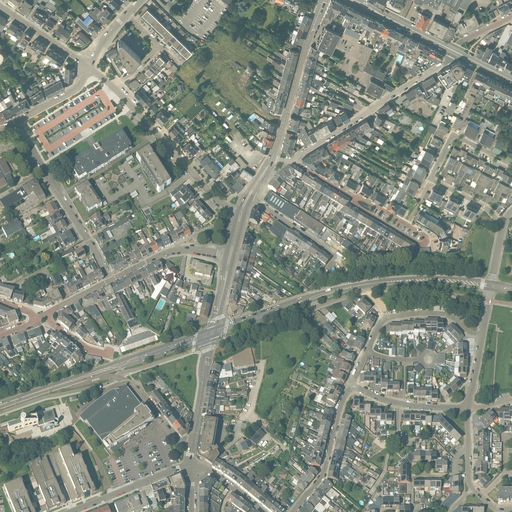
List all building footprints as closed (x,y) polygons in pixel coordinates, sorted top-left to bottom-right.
[(32,4),(25,0),(19,9),(26,13),(32,4)] [(52,0),(48,0),(45,6),(36,20),(41,23),(47,16),(44,14),(48,8),(53,12),(56,6),(55,5),(56,3),(52,0)] [(105,0),(108,3),(116,10),(120,6),(120,7),(120,6),(113,0),(105,0)] [(173,0),(172,2),(170,3),(168,1),(165,4),(170,9),(173,7),(174,6),(175,4),(179,8),(181,5),(176,0),(173,0)] [(289,2),(293,4),(289,11),(297,15),(301,7),(294,3),(295,1),(297,2),(297,0),(285,0),(289,2)] [(328,28),(330,23),(334,15),(335,12),(336,10),(340,3),(334,0),(330,0),(320,24),(325,26),(328,28)] [(440,4),(441,1),(441,0),(414,0),(414,1),(420,5),(422,1),(437,9),(438,6),(440,4)] [(448,23),(447,24),(441,36),(448,40),(456,36),(456,35),(459,33),(459,34),(479,25),(474,13),(460,19),(461,20),(458,22),(456,25),(455,25),(462,12),(463,13),(469,0),(441,0),(441,1),(446,3),(451,6),(450,10),(449,9),(444,19),(449,22),(449,23),(448,23)] [(498,6),(502,14),(507,12),(503,3),(501,0),(495,0),(497,2),(498,1),(500,5),(498,6)] [(503,0),(505,2),(503,3),(507,12),(511,9),(507,0),(503,0)] [(419,16),(415,23),(423,27),(427,21),(430,22),(433,17),(435,13),(437,9),(422,1),(420,5),(419,7),(422,9),(420,13),(419,13),(418,15),(419,16)] [(343,15),(348,7),(340,3),(336,10),(335,12),(334,15),(336,16),(338,12),(343,15)] [(31,16),(36,20),(45,6),(42,4),(38,10),(36,9),(31,16)] [(140,16),(144,20),(151,12),(147,8),(148,8),(145,5),(141,10),(143,12),(140,16)] [(101,12),(108,18),(112,14),(109,11),(110,9),(107,7),(106,8),(106,7),(104,9),(101,12)] [(346,26),(354,10),(348,7),(343,15),(344,15),(343,16),(346,17),(342,25),(346,26)] [(108,19),(108,18),(101,12),(99,10),(95,14),(91,10),(88,13),(98,22),(101,20),(104,23),(106,21),(108,19)] [(353,23),(352,23),(353,21),(357,23),(362,14),(354,10),(346,26),(349,27),(351,28),(353,23)] [(144,20),(147,23),(155,16),(151,12),(144,20)] [(55,16),(52,14),(44,25),(50,29),(59,16),(56,14),(55,16)] [(358,33),(360,30),(362,31),(363,29),(364,25),(368,17),(362,14),(357,23),(358,23),(355,29),(354,29),(355,29),(354,31),(356,32),(358,33)] [(301,21),(309,24),(311,18),(303,15),(301,21)] [(147,23),(151,27),(158,19),(155,16),(147,23)] [(92,30),(91,31),(93,33),(94,32),(94,33),(99,28),(95,24),(97,23),(94,20),(91,18),(86,24),(78,17),(75,21),(78,23),(79,25),(82,28),(88,33),(91,30),(92,30)] [(364,36),(367,37),(368,35),(371,29),(375,21),(368,17),(364,25),(363,29),(366,30),(364,36)] [(435,33),(441,36),(447,24),(433,17),(430,22),(427,29),(433,32),(434,30),(436,31),(435,33)] [(151,27),(155,30),(162,23),(158,19),(151,27)] [(299,27),(307,30),(309,24),(301,21),(298,20),(296,19),(295,22),(294,22),(293,25),(299,27)] [(364,46),(372,48),(374,43),(378,33),(382,24),(375,21),(371,29),(368,35),(367,37),(367,38),(372,29),(376,31),(371,42),(372,42),(370,45),(365,43),(364,46)] [(9,32),(13,34),(17,27),(11,23),(6,31),(9,33),(9,32)] [(55,32),(60,36),(65,29),(63,27),(64,25),(61,23),(55,32)] [(155,30),(158,34),(166,26),(162,23),(155,30)] [(336,31),(338,27),(336,26),(336,25),(333,24),(330,23),(328,28),(336,32),(336,31)] [(378,48),(379,49),(381,43),(383,39),(384,37),(389,27),(382,24),(378,33),(374,43),(372,48),(373,49),(376,40),(379,41),(378,44),(376,47),(378,48)] [(158,34),(162,37),(169,30),(166,26),(158,34)] [(336,32),(328,28),(325,26),(323,29),(324,30),(322,33),(321,32),(320,35),(335,43),(340,33),(336,32)] [(497,36),(502,34),(506,26),(494,31),(493,34),(497,36)] [(15,37),(17,39),(23,31),(17,27),(13,34),(16,36),(15,37)] [(296,34),(304,37),(307,30),(299,27),(296,34)] [(386,43),(389,45),(395,31),(389,27),(384,37),(383,39),(381,43),(379,49),(382,50),(384,45),(385,43),(385,44),(386,43)] [(65,29),(60,36),(66,40),(71,32),(65,29)] [(162,37),(166,41),(173,33),(169,30),(162,37)] [(80,31),(72,39),(75,41),(79,37),(85,42),(88,39),(80,31)] [(387,52),(393,55),(403,35),(395,31),(389,45),(390,45),(387,52)] [(488,34),(483,39),(481,41),(484,45),(487,43),(489,44),(493,34),(494,31),(488,34)] [(23,50),(27,43),(28,41),(31,37),(25,32),(18,42),(16,45),(23,50)] [(166,41),(169,44),(177,37),(173,33),(166,41)] [(292,49),(298,51),(300,47),(296,45),(297,42),(301,43),(304,37),(296,34),(294,41),(293,44),(288,41),(289,39),(287,38),(283,45),(290,48),(292,49)] [(331,52),(335,43),(320,35),(318,38),(319,39),(318,42),(317,42),(315,45),(320,47),(329,52),(331,52)] [(169,44),(173,48),(180,40),(177,37),(169,44)] [(409,47),(411,48),(412,45),(415,46),(417,42),(409,38),(405,46),(408,47),(409,47)] [(29,48),(34,51),(35,50),(41,42),(36,39),(33,43),(33,42),(31,45),(27,43),(23,50),(21,52),(22,53),(26,52),(29,48)] [(173,48),(177,51),(184,44),(180,40),(173,48)] [(141,59),(123,41),(122,41),(121,41),(120,41),(119,41),(118,41),(118,42),(117,43),(117,44),(117,45),(118,45),(119,47),(116,48),(115,47),(106,53),(110,57),(111,56),(121,73),(124,69),(125,69),(124,68),(127,66),(128,67),(130,66),(131,68),(136,62),(137,63),(142,60),(141,59)] [(42,53),(44,50),(46,46),(41,42),(35,50),(34,51),(35,51),(35,52),(37,53),(36,55),(39,57),(41,54),(42,54),(42,53)] [(408,74),(410,69),(413,63),(416,57),(417,56),(416,56),(420,50),(422,51),(424,47),(423,47),(424,45),(417,42),(415,46),(412,45),(411,48),(409,53),(407,51),(401,64),(408,68),(405,72),(408,74)] [(495,64),(503,68),(509,56),(505,54),(510,44),(506,42),(502,49),(495,64)] [(177,51),(180,55),(188,47),(184,44),(177,51)] [(329,52),(320,47),(319,48),(311,45),(309,51),(317,54),(318,54),(319,51),(326,54),(328,55),(329,52)] [(409,79),(416,75),(422,64),(422,63),(425,58),(428,52),(426,51),(428,47),(424,45),(423,47),(424,47),(422,51),(420,50),(416,56),(417,56),(416,57),(413,63),(410,69),(408,74),(407,75),(408,76),(409,79)] [(485,51),(482,57),(487,59),(487,58),(488,59),(490,54),(493,49),(487,46),(485,51)] [(188,47),(180,55),(184,59),(188,55),(190,57),(195,53),(192,50),(191,51),(188,47)] [(416,75),(427,68),(425,65),(427,63),(428,62),(427,61),(431,54),(433,55),(436,51),(428,47),(426,51),(428,52),(425,58),(422,63),(422,64),(416,75)] [(44,61),(47,63),(48,60),(54,51),(49,48),(44,54),(43,55),(44,55),(42,58),(44,60),(44,61)] [(290,48),(289,51),(285,49),(282,54),(287,58),(296,60),(297,54),(298,51),(292,49),(290,48)] [(361,53),(369,56),(371,51),(363,48),(361,53)] [(477,54),(482,57),(485,51),(480,48),(479,49),(478,49),(477,53),(478,53),(477,54)] [(489,60),(495,64),(502,49),(500,48),(497,54),(493,52),(489,60)] [(285,62),(286,63),(294,65),(296,60),(287,58),(282,54),(275,50),(274,52),(286,60),(285,62)] [(51,62),(53,64),(59,55),(54,51),(48,60),(47,63),(46,64),(49,65),(51,62)] [(307,57),(316,60),(316,59),(321,61),(323,58),(320,56),(318,54),(317,54),(309,51),(307,57)] [(425,65),(427,68),(437,62),(442,58),(442,54),(436,51),(433,55),(431,54),(427,61),(428,62),(427,63),(425,65)] [(359,58),(367,61),(368,58),(369,57),(369,56),(361,53),(359,58)] [(61,65),(60,65),(65,58),(59,55),(53,64),(59,67),(60,66),(61,65)] [(156,59),(163,66),(169,60),(164,56),(162,58),(159,56),(156,59)] [(276,65),(279,67),(281,68),(283,70),(292,72),(294,65),(286,63),(285,62),(284,67),(279,64),(273,59),(273,60),(268,57),(266,59),(276,65)] [(323,68),(315,64),(316,60),(307,57),(305,63),(314,66),(317,68),(316,69),(321,71),(323,68)] [(357,64),(359,65),(362,66),(365,67),(367,61),(359,58),(357,64)] [(363,70),(369,74),(373,65),(369,63),(371,59),(368,58),(367,61),(365,67),(363,70)] [(159,70),(163,66),(156,59),(152,63),(159,70)] [(463,75),(461,74),(465,66),(465,67),(465,66),(457,62),(449,66),(443,70),(443,69),(443,70),(440,72),(437,74),(446,87),(452,84),(452,83),(457,80),(458,80),(460,79),(461,79),(463,75)] [(156,74),(159,70),(152,63),(148,67),(156,74)] [(314,70),(323,75),(324,73),(321,71),(316,69),(317,68),(314,66),(305,63),(303,69),(312,72),(313,72),(314,69),(314,70)] [(248,65),(240,79),(247,83),(255,69),(248,65)] [(281,68),(279,67),(276,65),(275,68),(281,72),(282,72),(281,76),(282,76),(290,79),(292,72),(283,70),(281,68)] [(373,75),(375,76),(379,68),(373,65),(369,74),(373,76),(373,75)] [(468,79),(472,70),(467,67),(466,67),(465,67),(465,66),(461,74),(463,75),(461,79),(467,82),(468,79)] [(152,77),(156,74),(148,67),(145,70),(146,72),(144,74),(147,77),(148,78),(151,76),(152,77)] [(378,78),(382,80),(386,71),(379,68),(375,76),(378,78)] [(312,73),(313,72),(312,72),(303,69),(302,76),(310,79),(310,80),(314,83),(317,84),(320,86),(321,86),(322,86),(323,83),(315,79),(316,74),(312,73)] [(482,84),(486,77),(476,71),(472,78),(474,80),(469,90),(476,93),(481,83),(482,84)] [(147,77),(144,74),(142,72),(135,79),(128,83),(133,91),(147,77)] [(280,82),(289,85),(290,79),(282,76),(281,76),(275,73),(274,76),(280,79),(280,82)] [(56,79),(53,80),(59,91),(65,88),(58,75),(55,77),(56,79)] [(319,90),(321,86),(320,86),(317,84),(314,83),(310,80),(310,79),(302,76),(300,82),(309,85),(317,90),(318,89),(319,90)] [(431,86),(433,89),(438,86),(439,86),(441,84),(438,79),(435,81),(433,76),(427,80),(431,86)] [(485,86),(488,87),(491,79),(486,77),(482,84),(478,93),(482,95),(484,91),(483,91),(484,87),(484,86),(485,86)] [(49,86),(53,94),(59,91),(53,80),(52,78),(49,80),(50,83),(48,84),(48,83),(49,86)] [(278,88),(287,91),(289,85),(280,82),(274,78),(272,81),(274,83),(277,85),(279,85),(278,88)] [(383,86),(376,82),(371,80),(370,79),(365,89),(380,97),(382,94),(381,93),(382,90),(383,91),(385,88),(385,87),(383,86)] [(484,96),(488,98),(497,82),(495,81),(491,79),(488,87),(490,88),(486,95),(485,94),(484,96)] [(425,93),(426,92),(427,91),(426,90),(431,86),(427,80),(419,85),(423,91),(424,93),(425,93)] [(316,92),(317,90),(309,85),(300,82),(298,88),(307,91),(308,88),(316,92)] [(385,87),(385,88),(390,91),(395,87),(385,82),(383,86),(385,87)] [(496,91),(498,92),(502,85),(498,83),(497,82),(488,98),(491,100),(496,91)] [(48,97),(53,94),(49,86),(48,83),(42,86),(46,92),(48,97)] [(141,88),(134,94),(138,99),(145,93),(149,89),(150,88),(147,85),(142,90),(141,88)] [(414,88),(418,95),(423,91),(419,85),(414,88)] [(495,102),(499,104),(508,87),(506,86),(506,87),(502,85),(498,92),(500,94),(497,100),(496,100),(495,102)] [(275,95),(276,95),(285,98),(287,91),(278,88),(277,92),(270,88),(269,87),(267,89),(275,95)] [(506,97),(509,98),(511,91),(511,89),(509,88),(508,87),(499,104),(503,106),(504,104),(503,104),(506,97)] [(30,97),(34,104),(40,101),(35,93),(36,92),(34,90),(31,91),(30,90),(29,91),(28,88),(25,90),(29,97),(30,97)] [(46,98),(44,93),(41,88),(38,90),(38,91),(36,92),(35,93),(40,101),(46,98)] [(296,95),(305,98),(307,91),(298,88),(296,95)] [(405,93),(409,100),(416,96),(418,97),(417,98),(431,106),(432,103),(426,100),(425,100),(423,98),(418,95),(414,88),(405,93)] [(18,113),(24,110),(20,102),(19,101),(17,96),(14,98),(9,89),(6,91),(9,97),(18,113)] [(138,99),(142,103),(149,97),(154,92),(152,93),(148,96),(147,95),(151,91),(149,89),(145,93),(138,99)] [(274,101),(283,104),(285,98),(276,95),(275,95),(267,89),(265,92),(266,93),(266,94),(274,99),(275,99),(274,101)] [(20,102),(24,110),(30,106),(28,102),(26,97),(22,90),(18,92),(22,99),(19,101),(20,102)] [(149,97),(142,103),(146,107),(152,101),(155,98),(153,96),(155,93),(154,92),(149,97)] [(294,103),(303,105),(309,107),(310,103),(304,101),(305,98),(296,95),(294,103)] [(432,95),(428,99),(426,100),(432,103),(438,106),(441,100),(432,95)] [(12,116),(18,113),(9,97),(6,99),(7,102),(5,103),(12,116)] [(152,114),(157,109),(162,105),(163,103),(160,100),(159,101),(157,98),(153,102),(154,103),(148,109),(152,114)] [(2,111),(7,119),(12,116),(5,103),(3,100),(0,101),(3,106),(0,107),(2,111)] [(273,110),(281,112),(283,104),(274,101),(274,102),(274,101),(272,100),(269,108),(270,108),(272,109),(273,110)] [(447,112),(450,114),(452,115),(457,105),(451,102),(450,106),(448,105),(445,111),(447,112)] [(292,110),(298,111),(297,115),(310,117),(310,113),(310,109),(302,109),(303,105),(294,103),(292,110)] [(396,112),(395,110),(392,106),(390,107),(388,103),(381,108),(378,111),(382,116),(387,113),(388,114),(392,111),(395,115),(398,117),(400,113),(398,111),(397,113),(396,112)] [(154,116),(158,120),(165,114),(164,114),(167,111),(165,109),(165,108),(162,105),(157,109),(159,111),(154,116)] [(332,118),(337,126),(344,121),(339,114),(337,114),(338,113),(326,110),(325,113),(335,116),(333,117),(333,118),(332,118)] [(339,114),(344,121),(350,118),(345,111),(343,110),(338,113),(337,114),(339,114)] [(165,114),(158,120),(162,124),(168,118),(165,114)] [(326,122),(331,130),(337,126),(332,118),(332,119),(331,118),(328,121),(328,120),(327,117),(329,116),(330,115),(324,114),(322,115),(323,117),(323,116),(326,122)] [(382,124),(386,127),(388,124),(394,127),(395,124),(381,117),(377,115),(373,123),(376,125),(381,127),(382,124)] [(462,128),(463,125),(465,121),(465,120),(464,120),(459,118),(453,115),(450,120),(453,121),(451,125),(456,127),(457,126),(461,129),(462,128)] [(463,133),(468,135),(472,126),(468,123),(469,121),(466,119),(465,120),(465,121),(463,125),(466,127),(463,131),(464,132),(463,133)] [(373,128),(376,125),(373,123),(371,122),(369,123),(366,120),(359,124),(367,130),(378,137),(378,138),(381,139),(384,141),(385,139),(381,136),(382,134),(379,132),(378,133),(373,129),(374,128),(373,128)] [(305,126),(298,124),(289,121),(287,127),(296,130),(297,127),(302,128),(303,129),(304,127),(305,126)] [(481,121),(477,128),(472,126),(468,135),(472,137),(473,136),(473,137),(476,132),(478,133),(482,125),(483,125),(484,123),(481,121)] [(266,122),(264,128),(276,131),(277,125),(266,122)] [(331,130),(326,122),(320,126),(325,134),(331,130)] [(168,132),(173,136),(179,131),(176,128),(179,126),(177,123),(174,126),(168,132)] [(434,132),(442,136),(444,132),(446,132),(448,128),(448,127),(448,128),(439,123),(434,132)] [(374,139),(376,141),(378,138),(378,137),(367,130),(359,124),(354,128),(353,128),(359,136),(365,139),(365,138),(359,135),(360,135),(364,133),(365,134),(370,137),(374,139)] [(428,125),(426,130),(433,133),(435,128),(428,125)] [(483,125),(482,125),(478,133),(481,135),(479,139),(479,140),(479,141),(483,143),(488,134),(490,130),(485,128),(485,127),(483,125)] [(314,130),(318,138),(325,134),(320,126),(314,130)] [(302,128),(298,134),(299,136),(302,140),(305,146),(312,142),(307,134),(304,127),(303,129),(302,128)] [(488,134),(483,143),(487,145),(488,144),(489,145),(491,140),(494,141),(501,129),(498,127),(493,136),(488,134)] [(358,139),(363,142),(365,139),(359,136),(353,128),(349,131),(353,139),(356,137),(358,139)] [(182,147),(186,152),(192,146),(195,143),(193,140),(194,139),(194,138),(195,137),(195,136),(194,134),(193,133),(196,131),(193,129),(189,133),(184,138),(188,142),(182,147)] [(307,134),(312,142),(318,138),(314,130),(307,134)] [(179,131),(173,136),(177,141),(183,136),(179,131)] [(261,135),(259,141),(262,143),(262,142),(270,146),(274,135),(263,131),(262,132),(263,132),(262,135),(261,135)] [(283,144),(288,145),(290,136),(295,138),(296,134),(286,131),(283,144)] [(351,140),(353,139),(349,131),(344,134),(349,142),(355,145),(355,144),(363,148),(364,146),(357,142),(357,141),(354,140),(352,141),(351,140)] [(70,165),(79,179),(86,175),(87,177),(103,166),(103,167),(109,163),(128,150),(127,149),(130,146),(121,132),(98,147),(97,147),(93,149),(94,150),(93,150),(70,165)] [(442,136),(434,132),(430,141),(439,146),(441,141),(440,141),(442,136)] [(288,145),(299,149),(298,147),(293,145),(294,140),(296,140),(297,138),(298,139),(299,136),(298,134),(296,134),(295,138),(290,136),(288,145)] [(340,136),(344,144),(345,144),(348,142),(348,144),(354,147),(355,145),(349,142),(344,134),(340,136)] [(344,144),(340,136),(335,139),(340,147),(349,151),(351,147),(344,144)] [(190,156),(197,150),(200,147),(198,145),(199,144),(198,143),(200,141),(199,139),(195,143),(192,146),(186,152),(190,156)] [(351,153),(349,151),(340,147),(335,139),(331,142),(336,149),(338,148),(340,149),(350,155),(351,153)] [(498,155),(503,145),(505,143),(497,139),(491,151),(498,155)] [(262,142),(262,143),(259,149),(267,153),(270,146),(262,142)] [(334,150),(336,149),(331,142),(327,144),(331,152),(337,154),(342,156),(343,154),(334,150)] [(300,149),(299,149),(288,145),(283,144),(281,149),(291,155),(300,149)] [(334,160),(330,154),(326,148),(325,149),(323,146),(319,149),(323,157),(324,157),(327,159),(330,160),(335,163),(336,161),(338,162),(340,160),(342,156),(337,154),(334,160)] [(457,153),(461,156),(464,150),(461,149),(460,151),(454,148),(447,161),(456,166),(459,161),(454,158),(457,153)] [(200,161),(204,166),(212,159),(207,154),(211,151),(209,149),(206,151),(205,151),(202,155),(204,157),(200,161)] [(326,161),(327,159),(324,157),(323,157),(319,149),(314,152),(318,160),(319,160),(322,158),(326,161)] [(171,184),(154,158),(153,159),(148,150),(136,157),(138,161),(139,160),(141,163),(140,163),(140,164),(142,163),(143,165),(149,174),(157,188),(158,188),(158,189),(159,189),(157,190),(159,193),(164,190),(163,189),(171,184)] [(423,155),(432,160),(434,156),(433,155),(433,154),(425,150),(423,155)] [(456,166),(465,170),(472,157),(466,154),(467,152),(464,150),(461,156),(466,158),(463,163),(459,161),(456,166)] [(316,162),(318,160),(314,152),(309,155),(311,159),(312,159),(314,163),(315,162),(316,162)] [(416,161),(422,164),(423,162),(428,164),(428,163),(430,164),(432,160),(423,155),(422,156),(419,154),(417,158),(416,161)] [(317,163),(315,162),(314,163),(312,159),(311,159),(309,155),(302,159),(302,161),(323,174),(328,167),(326,165),(324,167),(321,165),(317,163)] [(475,163),(479,165),(482,160),(479,158),(479,159),(478,161),(472,157),(465,170),(474,175),(477,170),(472,168),(475,163)] [(220,170),(223,172),(222,173),(226,178),(231,173),(235,170),(240,166),(232,158),(223,167),(219,162),(216,164),(209,171),(213,176),(220,170)] [(0,188),(10,183),(10,181),(12,180),(10,176),(11,175),(3,159),(0,160),(0,188)] [(204,166),(209,171),(216,164),(212,159),(204,166)] [(327,159),(326,161),(325,163),(326,164),(326,165),(328,167),(323,174),(327,176),(331,168),(335,163),(330,160),(327,159)] [(474,175),(484,180),(490,167),(484,163),(485,162),(485,161),(482,160),(479,165),(484,168),(482,172),(477,170),(474,175)] [(415,170),(424,175),(426,171),(425,170),(425,169),(421,167),(422,164),(416,161),(416,162),(415,164),(417,165),(415,170)] [(450,178),(451,175),(446,173),(449,168),(454,171),(456,166),(447,161),(440,174),(447,177),(447,176),(450,178)] [(334,180),(341,169),(342,166),(343,165),(340,163),(336,171),(331,168),(327,176),(334,180)] [(343,186),(348,188),(361,167),(354,163),(350,169),(354,171),(350,179),(348,178),(347,179),(345,178),(341,184),(343,186)] [(341,184),(345,178),(345,177),(343,175),(347,169),(342,166),(341,169),(334,180),(338,183),(338,182),(341,184)] [(452,180),(459,184),(465,170),(456,166),(454,171),(458,173),(456,178),(451,175),(450,178),(453,180),(452,180)] [(303,179),(306,175),(291,167),(289,167),(286,169),(292,177),(295,179),(297,175),(303,179)] [(361,167),(348,188),(355,193),(360,184),(358,183),(361,179),(358,177),(363,169),(361,167)] [(493,172),(498,174),(500,169),(497,168),(496,170),(490,167),(484,180),(493,184),(495,179),(490,177),(493,172)] [(243,169),(240,174),(248,181),(253,176),(243,169)] [(281,173),(288,180),(292,183),(292,182),(295,179),(292,177),(286,169),(281,173)] [(493,184),(502,189),(508,176),(502,173),(503,171),(500,169),(498,174),(502,177),(500,182),(495,179),(493,184)] [(230,184),(236,190),(237,192),(248,181),(239,174),(235,170),(231,173),(236,178),(231,183),(230,184)] [(409,176),(414,179),(416,177),(420,179),(421,178),(422,179),(424,175),(415,170),(412,174),(410,173),(409,176)] [(468,187),(469,185),(465,182),(467,178),(472,180),(474,175),(465,170),(459,184),(465,187),(465,186),(468,187)] [(218,177),(227,187),(230,184),(231,183),(226,178),(222,173),(218,176),(218,177)] [(285,184),(286,182),(293,187),(295,184),(292,182),(292,183),(288,180),(281,173),(275,177),(285,184)] [(358,191),(363,194),(374,175),(371,173),(367,181),(365,185),(363,184),(358,191)] [(300,192),(304,184),(306,185),(310,178),(306,175),(303,179),(296,192),(298,194),(300,192)] [(374,175),(363,194),(367,197),(372,189),(371,189),(378,178),(374,175)] [(407,185),(417,190),(419,185),(417,185),(418,184),(413,181),(414,179),(409,176),(407,175),(403,183),(407,185)] [(484,180),(474,175),(472,180),(476,182),(474,187),(469,185),(468,187),(471,189),(471,190),(471,189),(471,190),(477,193),(484,180)] [(502,189),(511,194),(511,191),(511,177),(508,176),(502,189)] [(286,185),(285,184),(275,177),(272,181),(280,187),(281,188),(283,189),(286,185)] [(300,195),(302,196),(307,188),(309,190),(314,181),(310,178),(306,185),(300,195)] [(14,210),(17,216),(46,199),(35,181),(31,184),(29,179),(15,187),(17,191),(0,200),(0,202),(5,210),(27,197),(29,201),(14,210)] [(486,197),(488,194),(483,192),(485,187),(490,189),(493,184),(484,180),(477,193),(483,196),(483,195),(486,197)] [(276,193),(280,187),(272,181),(268,187),(276,193)] [(314,190),(314,191),(319,183),(314,181),(309,190),(307,192),(304,197),(307,199),(313,190),(314,190)] [(372,200),(377,202),(388,183),(386,182),(379,193),(377,192),(374,191),(370,198),(372,200)] [(89,211),(90,212),(96,208),(97,209),(102,205),(100,202),(98,204),(97,203),(98,202),(91,192),(90,190),(91,189),(87,183),(75,190),(81,199),(82,199),(83,201),(82,202),(87,210),(88,209),(89,211)] [(311,200),(313,202),(323,186),(319,183),(314,191),(317,192),(316,194),(315,193),(311,200)] [(382,205),(384,206),(388,199),(386,198),(386,197),(384,196),(391,185),(388,183),(377,202),(381,205),(382,205)] [(232,193),(235,190),(236,190),(230,184),(227,187),(230,190),(225,194),(227,197),(232,193)] [(489,199),(495,202),(502,189),(493,184),(490,189),(495,192),(492,197),(488,194),(486,197),(489,198),(489,199)] [(401,191),(407,194),(408,191),(413,194),(413,193),(414,194),(417,190),(407,185),(405,189),(402,188),(401,191)] [(321,195),(323,196),(327,188),(323,186),(313,202),(312,204),(315,206),(321,195)] [(178,193),(183,198),(189,192),(185,188),(179,193),(178,193)] [(321,206),(322,207),(331,191),(327,188),(323,196),(324,197),(322,201),(324,202),(321,206)] [(428,197),(433,199),(438,190),(433,188),(433,189),(432,189),(430,194),(426,192),(423,198),(427,200),(428,197)] [(508,205),(510,203),(510,202),(507,201),(511,194),(502,189),(495,202),(501,205),(502,205),(502,204),(508,205)] [(387,208),(391,211),(402,192),(399,190),(395,197),(392,201),(391,200),(389,203),(387,202),(388,199),(384,206),(387,208)] [(440,206),(443,201),(440,199),(442,194),(441,194),(442,192),(438,190),(433,199),(438,202),(437,204),(440,206)] [(135,191),(129,196),(131,200),(138,196),(135,191)] [(292,195),(288,192),(287,191),(285,194),(283,198),(288,201),(292,195)] [(330,200),(331,201),(336,194),(331,191),(322,207),(325,208),(330,200)] [(186,203),(188,202),(194,197),(189,192),(183,198),(180,200),(176,202),(179,207),(178,208),(182,211),(184,209),(188,205),(186,203)] [(318,236),(324,227),(274,195),(270,192),(263,201),(306,230),(307,229),(318,236)] [(402,192),(391,211),(395,213),(400,206),(398,205),(402,198),(403,199),(406,194),(402,192)] [(331,201),(336,203),(340,196),(336,194),(331,201)] [(338,205),(340,206),(344,199),(340,196),(336,203),(333,207),(336,209),(338,205)] [(445,205),(450,208),(455,199),(450,197),(450,198),(449,197),(447,202),(443,201),(440,206),(444,208),(445,205)] [(336,223),(347,206),(349,202),(344,199),(340,206),(343,208),(339,211),(338,213),(338,212),(333,220),(333,221),(336,223)] [(457,215),(460,209),(457,207),(459,203),(458,202),(459,201),(455,199),(450,208),(455,210),(453,213),(457,215)] [(196,212),(202,207),(197,202),(192,207),(192,208),(196,212)] [(47,212),(49,215),(57,211),(54,204),(43,210),(45,213),(47,212)] [(462,214),(467,216),(472,207),(467,205),(467,206),(466,206),(463,211),(460,209),(457,215),(461,217),(462,214)] [(336,223),(333,228),(334,229),(340,221),(342,218),(344,220),(351,208),(347,206),(336,223)] [(196,212),(200,217),(206,212),(202,207),(196,212)] [(472,207),(467,216),(472,219),(470,222),(474,223),(477,218),(474,216),(476,211),(475,211),(476,210),(472,207)] [(258,219),(261,215),(262,216),(264,214),(255,208),(251,213),(258,219)] [(349,223),(356,211),(351,208),(344,220),(346,221),(343,227),(345,228),(349,223)] [(419,222),(419,223),(424,214),(419,212),(419,210),(417,209),(413,215),(416,217),(414,220),(417,222),(417,221),(419,222)] [(350,226),(352,227),(353,227),(360,214),(356,211),(349,223),(351,224),(350,226)] [(200,217),(205,223),(211,217),(206,212),(200,217)] [(56,226),(62,222),(61,219),(62,219),(59,213),(48,219),(52,228),(53,227),(56,226)] [(92,222),(94,225),(113,215),(113,214),(109,217),(108,216),(108,215),(107,213),(101,217),(99,214),(88,220),(90,223),(92,222)] [(257,225),(258,222),(258,219),(251,213),(249,221),(257,225)] [(356,227),(358,223),(360,224),(365,217),(360,214),(353,227),(352,227),(349,233),(352,235),(356,227)] [(421,224),(423,225),(428,217),(424,214),(419,223),(419,222),(421,223),(421,224)] [(113,215),(94,225),(96,228),(94,229),(96,232),(106,226),(104,223),(110,220),(110,219),(114,217),(113,215)] [(359,230),(362,232),(370,220),(365,217),(360,224),(357,229),(359,230)] [(428,228),(433,220),(428,217),(423,225),(426,227),(427,226),(428,227),(428,228)] [(7,239),(18,232),(22,230),(16,218),(11,221),(12,223),(2,228),(7,239)] [(367,234),(374,223),(370,220),(362,232),(360,235),(362,236),(362,237),(364,239),(367,234)] [(430,229),(433,231),(438,223),(433,220),(428,228),(429,228),(430,229)] [(59,235),(58,233),(61,231),(61,230),(66,227),(63,222),(62,222),(56,226),(53,227),(55,231),(56,234),(50,237),(52,240),(54,238),(59,235)] [(280,243),(289,231),(276,222),(273,226),(269,232),(280,242),(280,243)] [(367,234),(369,235),(372,236),(372,237),(379,225),(374,223),(367,234)] [(436,233),(443,227),(438,223),(433,231),(434,232),(435,231),(436,233)] [(177,231),(174,233),(179,241),(185,238),(180,230),(179,228),(180,228),(178,224),(175,226),(177,231)] [(180,230),(185,238),(191,235),(185,225),(183,226),(180,228),(179,228),(180,230)] [(375,238),(376,239),(378,236),(383,228),(379,225),(372,237),(372,236),(370,239),(373,241),(375,238)] [(438,237),(446,233),(443,227),(436,233),(436,234),(436,233),(438,235),(437,235),(438,237)] [(383,228),(378,236),(380,236),(376,242),(379,244),(380,242),(387,230),(383,228)] [(22,230),(17,233),(24,243),(29,241),(22,230)] [(382,243),(380,247),(382,248),(382,249),(385,245),(392,233),(387,230),(380,242),(382,243)] [(286,246),(288,244),(285,242),(287,240),(289,242),(289,241),(294,234),(289,231),(280,243),(286,246)] [(62,243),(72,238),(69,232),(59,238),(60,238),(56,240),(59,245),(62,243)] [(168,232),(167,232),(159,237),(165,248),(174,243),(170,235),(168,232)] [(328,237),(337,243),(340,238),(331,232),(328,237)] [(157,241),(154,243),(159,251),(165,248),(159,237),(157,233),(154,235),(157,241)] [(179,241),(174,233),(170,235),(174,243),(179,241)] [(388,246),(389,247),(396,236),(392,233),(385,245),(382,249),(385,250),(388,246)] [(256,244),(248,237),(245,234),(242,247),(256,251),(260,254),(261,254),(262,252),(258,248),(256,247),(256,244)] [(292,247),(294,244),(299,237),(294,234),(289,241),(289,242),(288,244),(286,246),(288,248),(290,246),(292,247)] [(98,245),(104,242),(102,238),(103,238),(101,235),(94,239),(98,245)] [(144,249),(148,257),(153,254),(149,246),(147,243),(147,242),(144,236),(143,236),(141,237),(145,244),(142,246),(144,249)] [(394,245),(396,246),(401,238),(396,236),(389,247),(388,249),(391,251),(393,246),(394,245)] [(153,254),(159,251),(154,243),(153,243),(150,237),(148,238),(151,244),(149,246),(153,254)] [(290,255),(293,251),(296,252),(297,250),(299,247),(303,240),(299,237),(294,244),(292,247),(286,256),(289,258),(290,255)] [(64,248),(64,249),(75,243),(72,238),(62,243),(59,245),(62,250),(64,248)] [(393,256),(396,258),(397,255),(398,253),(405,241),(401,238),(396,246),(392,253),(394,254),(393,256)] [(294,255),(293,256),(298,259),(303,250),(308,243),(303,240),(299,247),(297,250),(296,252),(294,255)] [(357,249),(346,241),(341,246),(352,254),(356,250),(357,249)] [(402,253),(404,254),(405,251),(410,244),(405,241),(398,253),(397,255),(400,257),(402,254),(402,253)] [(106,261),(110,258),(112,258),(109,253),(117,248),(114,243),(105,248),(101,250),(106,261)] [(143,260),(148,257),(144,249),(142,246),(138,244),(138,243),(135,245),(143,260)] [(301,260),(302,262),(303,262),(312,247),(308,243),(303,250),(306,252),(302,258),(301,260)] [(408,253),(414,257),(413,259),(430,256),(429,249),(429,248),(421,249),(419,249),(410,244),(405,251),(404,254),(404,255),(406,256),(408,253)] [(436,251),(440,253),(442,254),(443,253),(444,252),(445,252),(448,246),(438,244),(439,244),(438,246),(437,247),(437,248),(438,248),(436,251)] [(137,262),(143,260),(135,245),(132,246),(134,250),(135,250),(136,252),(133,254),(137,262)] [(259,256),(262,259),(264,256),(261,254),(260,254),(256,251),(242,247),(241,252),(255,256),(256,256),(257,254),(259,256)] [(312,258),(313,257),(317,250),(312,247),(303,262),(304,262),(305,263),(309,257),(312,258)] [(79,262),(78,260),(85,256),(82,249),(78,252),(77,251),(74,253),(72,248),(63,253),(62,252),(57,255),(59,260),(71,253),(75,260),(74,261),(75,264),(79,262)] [(53,257),(57,255),(62,252),(61,249),(51,254),(53,257)] [(132,265),(137,262),(133,254),(131,251),(129,252),(127,249),(124,250),(125,251),(132,265)] [(312,258),(308,263),(313,266),(321,253),(317,250),(313,257),(315,258),(314,260),(312,258)] [(128,267),(132,265),(125,251),(122,252),(124,255),(125,258),(123,259),(128,267)] [(258,261),(254,259),(255,256),(241,252),(239,258),(251,261),(254,261),(254,262),(256,263),(258,261)] [(319,262),(321,263),(326,256),(322,253),(321,253),(313,266),(311,268),(314,270),(319,262)] [(123,269),(128,267),(123,259),(121,260),(119,254),(116,256),(123,269)] [(119,272),(123,269),(116,256),(112,258),(113,261),(119,272)] [(323,264),(317,272),(319,274),(330,260),(326,256),(321,263),(323,264)] [(254,261),(251,261),(239,258),(238,263),(253,267),(254,262),(254,261)] [(203,277),(201,284),(211,286),(213,275),(211,274),(212,268),(204,266),(204,263),(193,260),(191,268),(196,269),(195,275),(203,277),(202,277),(203,277)] [(114,274),(119,272),(113,261),(111,262),(112,265),(109,267),(112,273),(114,274)] [(159,272),(163,270),(159,262),(153,265),(157,274),(160,273),(159,272)] [(92,270),(99,282),(103,280),(104,278),(99,269),(97,270),(93,263),(90,264),(93,269),(92,270)] [(252,270),(253,267),(238,263),(237,269),(251,272),(255,275),(257,273),(252,270)] [(175,283),(174,283),(177,278),(175,277),(177,273),(171,269),(167,264),(165,266),(169,272),(167,275),(164,280),(164,281),(167,283),(163,289),(169,292),(172,286),(173,287),(175,283)] [(160,295),(163,289),(167,283),(164,281),(164,280),(167,275),(167,274),(163,279),(160,273),(157,274),(153,265),(144,270),(152,286),(152,285),(154,288),(155,290),(155,291),(151,298),(157,301),(160,295)] [(22,267),(16,270),(19,276),(25,273),(22,267)] [(94,284),(99,282),(92,270),(91,270),(89,267),(86,269),(94,284)] [(77,269),(78,272),(82,280),(79,282),(83,290),(90,287),(82,271),(81,271),(80,268),(77,269)] [(51,276),(53,282),(55,286),(56,287),(63,284),(59,276),(66,272),(65,269),(51,276)] [(86,269),(82,271),(90,287),(94,284),(86,269)] [(149,287),(152,286),(144,270),(138,273),(142,281),(145,279),(149,287)] [(12,284),(27,276),(26,273),(11,281),(12,284)] [(139,283),(142,281),(138,273),(133,275),(139,289),(142,293),(141,292),(144,290),(140,283),(139,283)] [(248,283),(250,278),(244,277),(244,276),(235,274),(234,279),(248,283)] [(71,296),(77,293),(73,285),(68,275),(65,277),(70,286),(66,288),(71,296)] [(139,295),(142,293),(139,289),(133,275),(127,278),(131,287),(135,285),(135,286),(134,286),(139,295)] [(77,293),(83,290),(79,282),(76,277),(74,279),(76,283),(73,285),(77,293)] [(129,288),(131,287),(127,278),(121,281),(129,298),(130,298),(131,300),(131,299),(132,302),(134,301),(133,298),(132,295),(132,294),(134,293),(132,290),(130,291),(130,290),(129,288)] [(248,283),(234,279),(232,285),(247,289),(248,290),(249,288),(247,287),(247,286),(248,283)] [(127,299),(129,298),(121,281),(115,285),(119,293),(124,291),(124,292),(124,293),(127,299)] [(119,293),(115,285),(110,288),(118,305),(120,308),(120,310),(126,323),(127,323),(130,330),(141,325),(136,321),(136,320),(125,299),(123,296),(122,296),(119,293)] [(250,294),(251,291),(248,290),(247,289),(232,285),(231,291),(239,293),(245,294),(246,295),(246,292),(247,293),(250,294)] [(1,297),(7,299),(9,300),(12,295),(13,295),(15,290),(9,288),(2,286),(1,286),(0,286),(0,296),(1,297)] [(116,307),(118,305),(110,288),(102,292),(112,311),(117,309),(116,307)] [(31,306),(37,307),(39,303),(40,302),(39,300),(38,299),(40,298),(45,295),(42,289),(36,292),(37,295),(34,296),(35,298),(34,298),(31,306)] [(39,303),(37,307),(44,309),(46,309),(52,306),(51,304),(54,303),(54,305),(62,301),(57,291),(55,292),(54,291),(48,294),(48,296),(47,296),(48,298),(41,302),(40,302),(39,300),(40,302),(39,303)] [(9,300),(10,300),(22,303),(25,296),(24,296),(24,295),(15,292),(14,295),(13,295),(12,295),(9,300)] [(109,313),(112,311),(102,292),(96,295),(100,303),(103,309),(104,308),(101,303),(104,301),(109,310),(108,311),(109,313)] [(202,294),(196,292),(195,298),(200,299),(199,303),(202,304),(210,306),(212,300),(203,298),(201,297),(202,294)] [(101,310),(103,309),(100,303),(96,295),(89,298),(94,306),(97,304),(101,310)] [(238,299),(238,298),(230,296),(229,297),(229,301),(232,302),(232,304),(236,305),(237,302),(238,303),(246,305),(246,303),(244,301),(238,299)] [(97,311),(94,306),(89,298),(82,302),(84,304),(82,305),(84,308),(85,307),(86,310),(89,314),(92,313),(93,313),(97,311)] [(355,313),(357,314),(367,304),(362,300),(356,307),(358,309),(355,313)] [(354,305),(350,302),(344,308),(348,312),(354,305)] [(75,305),(81,317),(85,315),(79,303),(75,305)] [(201,307),(200,310),(208,312),(210,306),(202,304),(201,307)] [(362,313),(364,315),(371,308),(367,304),(357,314),(356,316),(359,319),(362,315),(362,313)] [(236,316),(243,313),(244,308),(238,306),(236,316)] [(72,313),(69,308),(58,314),(58,322),(60,324),(66,317),(67,317),(67,316),(69,316),(69,317),(71,317),(73,314),(72,313)] [(5,320),(7,318),(6,317),(8,311),(4,309),(0,317),(0,318),(0,319),(2,318),(5,320)] [(198,310),(196,316),(207,319),(208,312),(200,310),(198,310)] [(8,323),(9,325),(9,326),(18,322),(17,319),(19,318),(17,315),(15,314),(15,312),(13,313),(8,311),(6,317),(7,318),(8,323)] [(335,320),(331,315),(329,313),(325,317),(328,321),(331,323),(335,320)] [(196,316),(187,314),(185,323),(191,324),(192,319),(195,319),(196,316)] [(365,321),(373,325),(375,320),(372,318),(373,317),(367,314),(364,318),(364,317),(362,320),(365,321)] [(69,331),(69,330),(73,325),(75,323),(67,317),(66,317),(60,324),(69,331)] [(75,332),(78,336),(84,331),(85,332),(88,330),(89,331),(94,327),(90,321),(88,318),(85,320),(85,321),(86,321),(88,323),(86,324),(87,325),(83,328),(82,329),(82,328),(78,330),(75,332)] [(367,331),(368,328),(371,330),(373,325),(365,321),(362,320),(356,326),(367,331)] [(446,329),(448,327),(446,326),(446,322),(443,322),(437,322),(436,322),(436,329),(437,333),(443,333),(444,333),(446,329)] [(74,333),(75,332),(78,330),(82,328),(81,327),(81,328),(81,327),(82,326),(80,323),(76,327),(72,331),(74,333)] [(327,323),(321,329),(328,336),(334,330),(327,323)] [(449,339),(457,331),(451,324),(448,327),(446,329),(448,331),(445,334),(449,338),(449,339)] [(386,333),(395,333),(395,325),(389,325),(389,326),(386,326),(386,333)] [(84,331),(78,336),(82,340),(87,335),(89,336),(92,332),(96,330),(94,327),(89,331),(88,330),(85,332),(84,331)] [(42,345),(40,338),(42,337),(39,329),(33,332),(36,339),(39,348),(42,345)] [(454,344),(459,342),(461,342),(461,340),(464,337),(457,331),(449,339),(454,344)] [(30,341),(36,339),(33,332),(27,334),(30,341)] [(52,347),(56,350),(61,345),(65,340),(57,334),(54,332),(49,338),(55,343),(52,347)] [(20,345),(26,342),(23,335),(17,337),(20,345)] [(355,343),(362,347),(365,342),(364,342),(362,340),(357,338),(351,335),(348,340),(355,343)] [(333,343),(325,336),(322,339),(323,341),(326,344),(329,346),(333,343)] [(20,345),(17,337),(11,340),(14,347),(15,347),(16,350),(21,348),(20,345)] [(13,351),(11,351),(7,339),(0,342),(4,352),(10,359),(16,357),(13,351)] [(58,360),(55,364),(58,360),(66,350),(67,350),(71,344),(65,340),(61,345),(56,350),(52,354),(58,360)] [(348,340),(346,346),(360,352),(362,347),(355,343),(348,340)] [(378,350),(389,350),(389,340),(378,340),(378,350)] [(42,345),(39,348),(37,351),(42,355),(50,346),(45,342),(42,345)] [(458,345),(457,351),(466,351),(466,345),(466,342),(461,342),(459,342),(459,345),(458,345)] [(58,369),(65,364),(78,353),(79,352),(80,351),(71,344),(67,350),(66,350),(58,360),(55,364),(54,365),(56,366),(58,369)] [(339,359),(346,362),(347,363),(348,362),(347,362),(348,361),(352,363),(355,358),(352,357),(353,356),(352,356),(348,354),(343,352),(341,355),(339,359)] [(83,359),(78,353),(65,364),(69,370),(83,359)] [(338,370),(347,374),(348,374),(351,368),(345,365),(346,362),(339,359),(337,358),(336,362),(333,368),(335,368),(338,370)] [(228,373),(231,372),(230,365),(224,366),(225,370),(221,370),(222,368),(221,368),(220,368),(212,366),(210,373),(218,374),(228,373)] [(333,382),(336,383),(337,381),(344,384),(347,377),(346,377),(347,374),(338,370),(335,368),(331,377),(327,375),(325,378),(333,382)] [(459,378),(461,380),(462,378),(466,378),(466,369),(459,369),(458,369),(458,375),(459,375),(459,378)] [(360,375),(360,383),(369,383),(369,374),(369,371),(366,371),(366,375),(360,375)] [(207,384),(222,386),(223,383),(225,384),(226,383),(228,383),(229,378),(217,380),(209,378),(207,384)] [(452,383),(458,389),(464,383),(461,380),(459,378),(457,380),(456,379),(452,383)] [(327,384),(324,389),(339,396),(342,391),(340,390),(342,386),(336,383),(333,382),(331,387),(327,384)] [(152,402),(161,395),(167,391),(170,389),(167,385),(165,383),(160,387),(162,390),(163,389),(164,389),(157,394),(156,392),(149,397),(152,402)] [(453,393),(452,393),(453,394),(458,389),(452,383),(448,387),(447,386),(447,387),(448,388),(453,393)] [(206,391),(215,391),(224,392),(224,389),(220,389),(221,387),(222,387),(222,386),(207,384),(206,389),(206,391)] [(393,384),(393,392),(399,392),(399,390),(402,390),(402,384),(393,384)] [(125,386),(119,391),(119,390),(118,390),(116,391),(115,391),(113,392),(112,392),(110,393),(109,394),(108,394),(103,398),(98,401),(93,405),(89,409),(84,413),(80,418),(79,418),(84,423),(86,422),(107,448),(107,447),(109,449),(109,450),(110,449),(113,453),(124,445),(125,445),(125,444),(128,441),(128,442),(129,441),(129,440),(131,439),(133,437),(132,436),(133,435),(133,436),(134,435),(133,434),(134,434),(136,435),(138,433),(138,432),(138,433),(146,428),(145,428),(144,427),(153,420),(125,386)] [(440,394),(440,396),(442,395),(445,398),(447,396),(448,397),(452,393),(453,393),(448,388),(447,387),(440,393),(439,390),(440,394)] [(431,388),(431,389),(431,398),(431,400),(440,400),(440,396),(440,394),(439,390),(437,390),(437,392),(435,392),(435,388),(431,388)] [(328,397),(337,401),(339,396),(330,392),(328,397)] [(161,395),(152,402),(156,407),(164,402),(164,401),(163,402),(163,401),(165,400),(161,395)] [(320,402),(329,406),(334,408),(337,401),(328,397),(327,399),(323,397),(320,402)] [(166,400),(164,402),(156,407),(160,412),(167,406),(169,404),(166,400)] [(167,406),(160,412),(163,416),(177,405),(175,403),(168,408),(167,406)] [(164,417),(168,422),(176,416),(178,415),(184,405),(182,403),(178,406),(179,407),(176,410),(175,408),(172,411),(171,411),(164,417)] [(173,428),(177,433),(185,427),(189,410),(186,419),(184,418),(182,417),(180,422),(173,428)] [(185,427),(177,433),(181,438),(181,439),(182,438),(187,435),(189,427),(192,415),(189,410),(185,427)] [(497,419),(496,418),(497,416),(495,410),(492,413),(490,412),(486,415),(494,423),(497,419)] [(499,416),(499,421),(504,421),(505,410),(495,410),(497,416),(499,416)] [(38,424),(38,427),(56,421),(53,411),(41,414),(41,415),(35,416),(36,418),(27,422),(25,421),(24,421),(23,421),(22,421),(21,422),(20,422),(20,423),(19,423),(18,425),(8,428),(9,432),(38,424)] [(321,423),(330,425),(331,419),(323,417),(317,415),(313,413),(311,412),(309,417),(317,421),(321,423)] [(349,424),(350,424),(359,432),(361,429),(352,422),(353,421),(351,419),(352,415),(348,414),(343,413),(341,422),(349,424)] [(386,422),(394,422),(395,416),(391,416),(391,415),(388,415),(388,413),(386,413),(386,422)] [(400,422),(409,423),(409,413),(407,413),(407,415),(404,415),(404,416),(400,416),(400,422)] [(168,422),(173,428),(180,422),(182,417),(183,416),(180,414),(178,419),(176,416),(168,422)] [(431,423),(437,423),(443,418),(440,415),(439,417),(431,417),(431,425),(431,423)] [(490,427),(494,423),(486,415),(482,419),(490,427)] [(217,460),(219,458),(218,455),(216,453),(218,452),(216,449),(213,451),(218,422),(210,421),(211,417),(206,417),(206,420),(203,419),(197,454),(197,455),(197,456),(197,457),(198,458),(199,459),(200,459),(200,460),(201,460),(202,460),(203,460),(204,460),(204,461),(203,461),(209,465),(212,468),(217,460)] [(438,428),(440,429),(448,421),(447,419),(445,420),(443,418),(437,423),(440,426),(438,428)] [(486,430),(490,427),(482,419),(479,423),(481,425),(478,429),(484,431),(485,431),(486,430)] [(320,428),(329,430),(330,425),(321,423),(317,421),(316,423),(311,420),(310,423),(312,424),(320,428)] [(443,434),(443,433),(451,426),(449,424),(450,422),(448,421),(440,429),(441,430),(440,431),(443,434)] [(340,427),(348,429),(355,435),(355,434),(357,432),(351,427),(349,426),(350,424),(349,424),(341,422),(340,427)] [(319,433),(327,435),(329,430),(320,428),(312,424),(311,427),(313,428),(313,430),(315,431),(319,433)] [(446,436),(447,437),(456,428),(454,427),(453,428),(451,426),(443,433),(446,436)] [(352,435),(355,438),(357,436),(355,434),(355,435),(348,429),(340,427),(339,431),(347,433),(351,436),(352,435)] [(450,442),(453,439),(458,434),(456,431),(458,430),(456,428),(447,437),(446,438),(450,442)] [(317,439),(326,441),(327,435),(319,433),(315,431),(318,433),(318,435),(305,429),(304,431),(311,435),(317,439)] [(489,433),(490,433),(490,432),(487,432),(485,431),(484,431),(478,429),(478,438),(489,438),(489,433)] [(254,435),(260,440),(264,435),(259,430),(254,435)] [(351,437),(351,436),(347,433),(339,431),(338,436),(346,438),(349,441),(354,445),(356,443),(351,439),(352,438),(351,437)] [(455,445),(458,442),(464,436),(462,434),(460,436),(458,434),(453,439),(455,442),(453,444),(455,445)] [(250,440),(255,445),(260,440),(254,435),(250,440)] [(317,439),(311,435),(310,438),(312,439),(311,441),(313,442),(316,444),(325,446),(326,441),(317,439)] [(351,448),(354,445),(349,441),(346,438),(338,436),(336,441),(345,443),(351,448)] [(256,445),(248,440),(244,442),(248,449),(256,445)] [(306,445),(301,441),(300,443),(302,444),(304,445),(303,446),(305,447),(304,449),(313,454),(313,455),(322,457),(323,452),(315,449),(309,446),(306,445)] [(351,448),(345,443),(336,441),(335,447),(344,449),(345,446),(348,449),(351,451),(352,449),(351,448)] [(316,444),(313,442),(312,445),(307,442),(306,444),(306,445),(309,446),(315,449),(323,452),(325,446),(316,444)] [(350,456),(354,459),(356,456),(351,453),(344,451),(344,449),(335,447),(334,452),(345,455),(350,456)] [(95,487),(95,484),(94,480),(93,478),(92,475),(91,472),(89,466),(87,462),(86,459),(85,456),(84,456),(81,457),(75,459),(70,448),(59,452),(30,464),(34,475),(34,476),(5,488),(4,488),(5,491),(6,491),(10,500),(9,500),(10,503),(11,503),(14,511),(45,511),(48,511),(55,509),(55,508),(59,506),(60,507),(66,504),(78,499),(78,500),(85,497),(84,496),(86,495),(87,495),(89,494),(89,495),(96,492),(95,492),(96,491),(95,489),(95,487)] [(313,455),(313,454),(304,449),(302,453),(306,456),(312,460),(321,462),(322,457),(313,455)] [(348,459),(352,461),(354,459),(350,456),(345,455),(334,452),(332,457),(342,460),(342,459),(342,457),(348,459)] [(212,468),(216,471),(222,463),(221,463),(220,462),(220,461),(222,459),(227,457),(226,454),(222,456),(219,458),(217,460),(212,468)] [(310,465),(319,467),(321,462),(312,460),(306,456),(303,460),(308,464),(308,463),(310,465)] [(342,459),(342,460),(332,457),(331,463),(347,467),(350,469),(352,466),(348,464),(346,463),(346,460),(342,459)] [(216,471),(221,473),(228,463),(237,459),(237,458),(232,460),(230,458),(228,459),(225,462),(224,464),(222,463),(216,471)] [(221,473),(225,476),(230,469),(230,468),(235,466),(234,462),(238,460),(237,459),(228,463),(221,473)] [(348,471),(350,469),(347,467),(331,463),(330,468),(345,472),(346,471),(344,471),(345,469),(346,470),(348,471)] [(306,472),(314,479),(318,475),(310,468),(309,470),(303,465),(301,468),(302,469),(306,472)] [(225,476),(230,480),(236,473),(236,472),(230,468),(230,469),(225,476)] [(305,475),(303,477),(304,477),(311,483),(314,479),(306,472),(302,469),(301,468),(300,469),(302,471),(301,472),(305,475)] [(345,474),(345,472),(330,468),(328,473),(338,475),(340,476),(345,477),(346,478),(351,482),(352,481),(349,478),(350,476),(345,474)] [(478,479),(485,476),(485,475),(487,475),(487,469),(476,469),(476,475),(478,475),(478,479)] [(236,473),(230,480),(236,484),(242,477),(248,472),(247,470),(242,473),(240,470),(239,471),(236,472),(236,473)] [(377,479),(379,476),(374,473),(370,470),(368,473),(372,476),(377,479)] [(236,484),(242,489),(248,482),(255,475),(255,474),(252,471),(247,476),(248,476),(245,479),(242,477),(236,484)] [(345,477),(346,478),(345,477),(340,476),(338,475),(328,473),(327,478),(340,482),(341,479),(343,479),(344,477),(345,477)] [(173,486),(175,485),(183,482),(180,475),(170,480),(173,486)] [(248,494),(254,487),(254,486),(250,483),(257,476),(255,475),(248,482),(242,489),(248,494)] [(295,476),(296,478),(308,487),(311,483),(304,477),(303,477),(302,475),(300,477),(298,475),(297,476),(296,475),(295,476)] [(295,490),(301,495),(304,491),(308,487),(296,478),(295,476),(294,476),(292,478),(294,480),(293,482),(297,486),(294,489),(295,490)] [(485,476),(478,479),(481,482),(479,484),(483,488),(491,481),(487,477),(486,477),(485,476)] [(254,486),(254,487),(248,494),(253,498),(256,494),(255,494),(258,490),(260,488),(265,482),(266,480),(262,478),(261,477),(254,486)] [(262,489),(260,488),(258,490),(255,494),(256,494),(253,498),(257,502),(265,492),(265,491),(275,479),(272,477),(262,489)] [(214,491),(215,490),(219,484),(210,478),(208,478),(203,482),(212,489),(214,491)] [(371,488),(373,485),(368,481),(367,481),(363,478),(361,481),(364,484),(365,484),(371,488)] [(155,499),(158,498),(164,496),(172,493),(167,481),(150,488),(155,499)] [(331,489),(332,487),(325,481),(322,485),(337,499),(340,496),(331,489)] [(176,488),(176,492),(185,492),(185,488),(183,482),(175,485),(176,488)] [(224,497),(221,496),(214,491),(212,489),(203,482),(200,485),(199,487),(199,492),(209,493),(222,502),(222,501),(222,502),(225,497),(224,497)] [(342,502),(339,500),(337,499),(322,485),(318,490),(325,496),(332,501),(334,499),(340,504),(342,502)] [(155,499),(150,488),(142,491),(143,495),(148,505),(149,508),(157,505),(155,499)] [(271,496),(263,506),(268,511),(276,501),(273,499),(278,492),(276,490),(271,496)] [(295,490),(292,493),(298,498),(301,495),(295,490)] [(324,497),(325,496),(318,490),(315,494),(327,504),(333,509),(335,506),(324,497)] [(511,491),(498,492),(498,502),(503,502),(503,503),(509,503),(509,502),(511,501),(511,491)] [(184,500),(185,492),(176,492),(175,500),(184,500)] [(220,508),(222,502),(209,493),(199,492),(199,499),(208,499),(220,508)] [(257,502),(263,506),(271,496),(265,492),(257,502)] [(225,510),(227,511),(230,511),(232,507),(230,506),(237,497),(232,494),(227,501),(229,503),(227,508),(225,507),(225,510)] [(324,508),(327,504),(315,494),(311,498),(322,507),(324,508)] [(447,499),(452,504),(460,497),(460,495),(449,494),(449,497),(447,499)] [(149,509),(149,508),(148,505),(143,495),(115,507),(116,511),(138,511),(142,510),(142,511),(149,509)] [(234,511),(236,508),(242,501),(237,497),(230,506),(232,507),(230,511),(234,511)] [(318,511),(322,507),(311,498),(307,502),(311,506),(315,508),(314,509),(316,511),(318,511)] [(199,499),(199,506),(208,506),(208,504),(210,504),(219,511),(220,508),(208,499),(199,499)] [(452,504),(447,499),(440,506),(445,511),(452,504)] [(175,508),(184,508),(184,500),(175,500),(172,500),(170,500),(171,506),(167,508),(168,510),(175,508)] [(268,511),(269,511),(277,511),(287,501),(286,500),(285,502),(284,501),(283,502),(282,501),(280,504),(276,501),(268,511)] [(240,511),(246,504),(242,501),(236,508),(234,511),(240,511)] [(287,501),(277,511),(283,511),(281,510),(283,507),(284,508),(287,505),(290,508),(292,505),(287,501)] [(369,511),(376,511),(379,509),(374,504),(372,503),(370,505),(367,508),(369,510),(369,511)]
